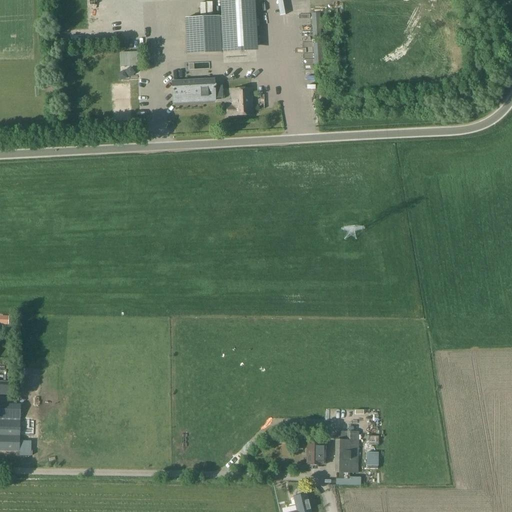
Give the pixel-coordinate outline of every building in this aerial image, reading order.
[(246,0),(235,0),(221,1),(221,17),(185,19),(187,54),(250,50),(246,0)] [(213,80),(171,82),(172,103),(214,101),(213,80)] [(251,89),(231,90),(232,107),(226,107),(227,116),(233,116),(233,117),(252,116),(251,89)] [(13,383),(0,382),(0,395),(12,396),(13,383)] [(0,404),(0,451),(19,452),(20,405),(0,404)] [(358,432),(336,432),(335,473),(358,473),(358,432)] [(277,435),(277,445),(290,445),(290,435),(277,435)] [(306,465),(319,465),(325,465),(326,444),(320,444),(319,444),(319,442),(314,442),(314,444),(307,444),(306,465)] [(361,455),(361,469),(373,469),(373,455),(361,455)] [(362,487),(369,487),(370,472),(362,472),(362,487)] [(292,511),(309,511),(305,494),(303,495),(303,493),(300,491),(296,492),(295,495),(295,497),(293,497),(297,511),(292,511)]
